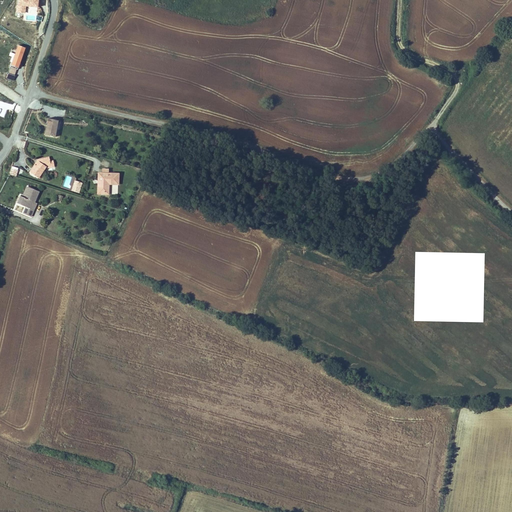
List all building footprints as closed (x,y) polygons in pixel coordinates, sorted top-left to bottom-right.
[(38,0),(18,0),(18,12),(25,12),(25,6),(38,7),(38,0)] [(11,65),(18,68),(25,48),(18,46),(11,65)] [(58,126),(55,125),(56,120),(48,118),(47,124),(48,124),(48,126),(49,126),(49,127),(48,127),(46,135),(56,137),(58,126)] [(29,172),(38,178),(46,167),(51,166),(50,161),(49,157),(38,160),(38,162),(36,166),(35,165),(29,172)] [(15,177),(17,171),(11,169),(9,175),(15,177)] [(103,173),(98,173),(98,181),(99,181),(99,183),(98,183),(97,194),(108,194),(108,184),(118,184),(118,174),(109,173),(103,173)] [(79,193),(82,183),(79,182),(77,187),(73,186),(72,191),(79,193)] [(34,203),(39,192),(28,187),(24,198),(22,197),(20,196),(17,203),(26,207),(23,214),(31,217),(34,210),(31,209),(34,203)]
